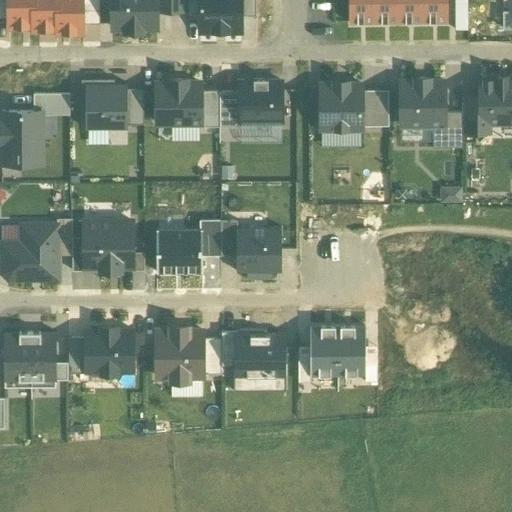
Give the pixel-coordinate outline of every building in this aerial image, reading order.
[(0,0),(0,17),(9,18),(8,0),(0,0)] [(8,0),(9,18),(8,26),(32,25),(33,0),(8,0)] [(33,0),(32,25),(32,28),(56,28),(57,0),(33,0)] [(57,0),(56,28),(56,32),(82,31),(82,23),(82,0),(57,0)] [(99,0),(82,0),(82,23),(100,23),(99,0)] [(112,0),(112,28),(127,28),(127,31),(141,31),(141,28),(156,27),(156,10),(156,0),(112,0)] [(156,0),(156,10),(187,9),(187,0),(156,0)] [(199,0),(200,31),(241,30),(241,16),(240,0),(199,0)] [(240,0),(241,16),(256,15),(255,0),(240,0)] [(377,0),(348,0),(349,22),(358,22),(358,18),(373,18),(373,22),(378,22),(377,0)] [(377,0),(378,22),(383,22),(383,18),(397,18),(397,22),(402,22),(401,0),(377,0)] [(401,0),(402,22),(407,22),(407,18),(421,18),(421,22),(426,22),(425,0),(401,0)] [(425,0),(426,22),(431,22),(431,18),(445,18),(445,22),(448,22),(447,0),(425,0)] [(511,11),(503,12),(504,29),(511,29),(511,11)] [(281,121),(281,80),(267,81),(267,78),(253,78),(253,81),(239,81),(239,91),(240,121),(241,121),(255,121),(259,125),(269,124),(273,121),(281,121)] [(432,124),(444,124),(444,112),(444,81),(429,81),(429,78),(415,78),(415,81),(400,82),(400,125),(432,124)] [(480,97),(480,123),(488,122),(511,122),(511,80),(509,80),(509,78),(495,78),(495,80),(480,81),(480,97)] [(85,100),(86,129),(127,128),(127,124),(127,88),(127,83),(114,83),(114,79),(112,79),(112,83),(104,83),(104,79),(81,79),(81,100),(85,100)] [(199,123),(201,123),(201,91),(201,83),(187,83),(187,79),(170,79),(170,83),(156,83),(156,123),(199,123)] [(334,84),(320,84),(321,128),(362,128),(362,126),(362,90),(362,84),(348,84),(348,81),(334,81),(334,84)] [(143,88),(127,88),(127,124),(144,124),(143,88)] [(362,126),(388,125),(388,90),(362,90),(362,126)] [(199,127),(220,127),(219,91),(201,91),(201,123),(199,123),(199,127)] [(239,91),(219,91),(220,127),(241,127),(241,121),(240,121),(239,91)] [(42,115),(69,115),(69,93),(34,94),(34,111),(42,111),(42,115)] [(462,97),(462,112),(462,131),(488,131),(488,122),(480,123),(480,97),(462,97)] [(42,111),(34,111),(1,111),(2,163),(42,163),(42,115),(42,111)] [(462,112),(444,112),(444,124),(432,124),(432,148),(463,147),(462,131),(462,112)] [(58,224),(58,254),(72,254),(72,237),(72,218),(57,218),(57,224),(58,224)] [(200,229),(202,229),(202,256),(220,255),(220,219),(200,219),(200,229)] [(238,219),(220,219),(220,255),(236,255),(236,227),(238,227),(238,219)] [(84,237),(84,266),(86,266),(100,266),(100,270),(120,270),(120,266),(132,266),(132,252),(132,220),(84,221),(84,237)] [(8,279),(58,278),(58,254),(58,224),(57,224),(25,224),(25,237),(21,242),(2,242),(2,273),(8,279)] [(236,271),(281,271),(281,227),(238,227),(236,227),(236,255),(236,271)] [(200,229),(156,229),(156,272),(202,272),(202,256),(202,229),(200,229)] [(86,266),(84,266),(84,237),(72,237),(72,254),(72,270),(86,270),(86,266)] [(132,252),(132,266),(132,270),(144,270),(144,252),(132,252)] [(365,325),(310,325),(310,375),(365,375),(365,325)] [(133,371),(132,329),(117,329),(117,326),(101,326),(101,329),(85,329),(85,337),(85,371),(101,371),(101,373),(117,373),(117,371),(133,371)] [(203,338),(202,330),(189,330),(189,326),(170,326),(171,330),(156,330),(157,376),(171,376),(171,380),(189,380),(189,376),(203,376),(203,374),(203,338)] [(56,331),(31,332),(32,386),(46,386),(46,380),(56,380),(56,362),(56,331)] [(31,332),(3,332),(4,380),(16,380),(16,387),(32,386),(31,332)] [(233,366),(234,391),(237,391),(237,385),(266,385),(266,375),(285,375),(285,333),(233,334),(233,366)] [(233,366),(233,334),(221,334),(221,338),(221,366),(233,366)] [(85,337),(68,337),(68,362),(68,373),(87,373),(87,371),(85,371),(85,337)] [(203,374),(221,374),(221,366),(221,338),(203,338),(203,374)] [(68,373),(68,362),(56,362),(56,380),(68,380),(68,373)] [(286,375),(285,375),(266,375),(266,385),(237,385),(237,391),(286,390),(286,375)]
